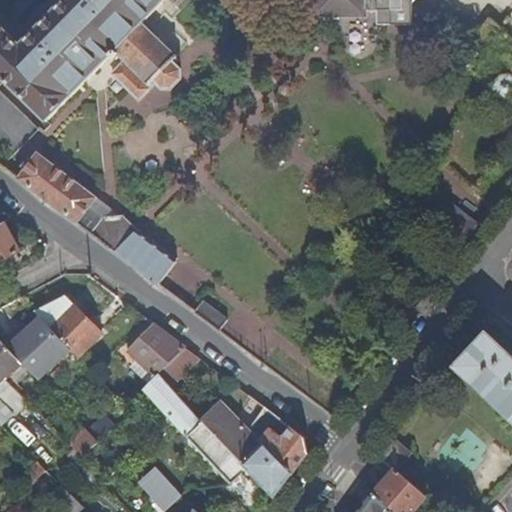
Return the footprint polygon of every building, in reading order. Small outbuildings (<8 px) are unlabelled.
[(63,0),(19,46),(0,27),(0,77),(45,121),(113,53),(123,62),(110,76),(136,101),(151,86),(149,84),(152,81),(161,90),(170,90),(180,79),(179,71),(170,63),(172,61),(174,63),(177,60),(175,58),(176,57),(174,55),(172,56),(158,42),(159,41),(157,38),(155,40),(146,31),(140,25),(164,0),(63,0)] [(164,0),(140,25),(146,31),(176,0),(164,0)] [(312,0),(312,16),(364,17),(364,12),(377,12),(376,26),(411,27),(412,3),(414,0),(312,0)] [(485,43),(489,42),(495,34),(496,30),(485,22),(475,35),(485,43)] [(477,51),(463,40),(447,60),(460,71),(470,68),(477,58),(477,51)] [(506,106),(509,103),(511,98),(511,78),(509,76),(507,76),(499,77),(491,88),(493,96),(506,106)] [(36,153),(16,179),(134,267),(159,286),(178,261),(139,232),(133,226),(120,214),(118,214),(100,217),(87,207),(95,196),(36,153)] [(118,214),(95,196),(87,207),(100,217),(118,214)] [(433,236),(458,255),(479,226),(454,208),(433,236)] [(19,253),(4,224),(0,226),(0,270),(5,267),(11,264),(9,258),(14,255),(19,253)] [(14,255),(9,258),(11,264),(17,261),(14,255)] [(71,353),(77,359),(102,335),(65,297),(33,313),(39,320),(40,321),(71,353)] [(202,303),(195,314),(220,332),(227,322),(202,303)] [(14,335),(2,346),(28,373),(39,384),(71,353),(40,321),(39,320),(27,331),(18,340),(14,335)] [(23,326),(14,335),(18,340),(27,331),(23,326)] [(157,376),(185,350),(153,327),(126,353),(155,379),(157,376)] [(511,511),(511,358),(487,336),(456,369),(511,420),(511,511)] [(2,346),(0,343),(0,375),(6,381),(13,389),(28,373),(2,346)] [(291,476),(248,431),(234,417),(202,446),(190,433),(201,423),(200,422),(157,376),(155,379),(143,390),(218,473),(233,458),(273,500),(291,476)] [(13,389),(6,381),(0,387),(0,427),(1,428),(26,402),(20,395),(13,389)] [(202,446),(234,417),(221,403),(200,422),(201,423),(190,433),(202,446)] [(305,439),(266,410),(248,431),(291,476),(307,455),(305,439)] [(97,444),(85,431),(70,446),(82,458),(97,444)] [(82,458),(70,446),(65,441),(55,451),(73,468),(78,463),(82,458)] [(412,455),(399,442),(384,456),(398,470),(412,455)] [(58,483),(36,462),(24,475),(47,500),(62,485),(58,483)] [(192,511),(193,511),(153,469),(137,485),(162,511),(192,511)] [(413,511),(424,499),(395,471),(373,495),(375,497),(392,511),(413,511)] [(48,511),(81,511),(85,509),(62,485),(47,500),(42,506),(48,511)] [(392,511),(375,497),(363,511),(392,511)]
